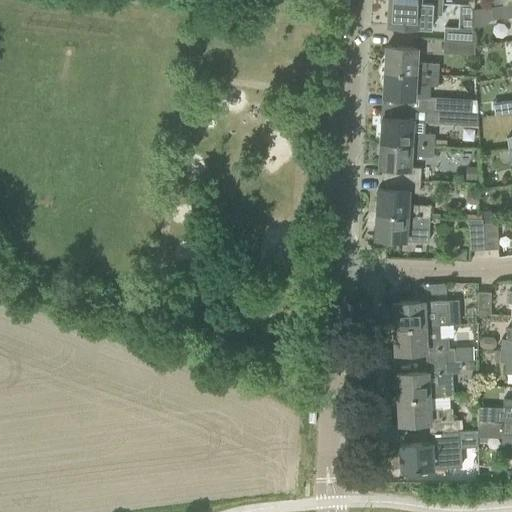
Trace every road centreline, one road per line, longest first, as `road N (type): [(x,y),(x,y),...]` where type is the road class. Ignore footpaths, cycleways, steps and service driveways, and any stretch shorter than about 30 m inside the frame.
road 1 (residential): [(354,0),(338,266)]
road 2 (residential): [(329,481),(338,266)]
road 3 (residential): [(338,266),(511,264)]
